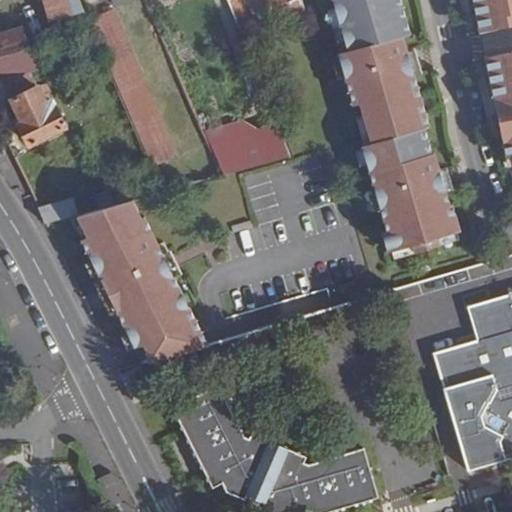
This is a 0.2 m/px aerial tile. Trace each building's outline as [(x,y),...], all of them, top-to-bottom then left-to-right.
[(46,0),(52,18),(84,10),(79,0),(46,0)] [(106,60),(152,165),(176,155),(115,12),(105,15),(98,0),(79,0),(84,10),(106,60)] [(252,0),(231,7),(240,30),(268,21),(305,10),(302,0),(252,0)] [(338,0),(334,1),(349,52),(339,54),(340,57),(346,78),(354,105),(361,104),(363,115),(372,143),(362,146),(363,149),(367,163),(375,192),(376,193),(380,207),(387,231),(382,233),(388,251),(391,250),(413,245),(416,252),(439,245),(438,237),(457,231),(461,230),(450,204),(453,204),(449,190),(447,191),(441,170),(439,164),(437,164),(431,144),(436,143),(416,76),(408,52),(404,36),(410,34),(399,0),(338,0)] [(511,0),(475,0),(482,31),(511,24),(511,0)] [(24,27),(0,33),(0,78),(39,68),(24,27)] [(408,52),(416,76),(423,75),(416,50),(408,52)] [(511,51),(488,56),(499,113),(502,129),(508,158),(511,156),(511,51)] [(332,59),(338,80),(346,78),(340,57),(332,59)] [(32,72),(4,80),(23,122),(20,123),(30,145),(66,128),(52,99),(47,102),(32,72)] [(499,113),(491,115),(494,130),(502,129),(499,113)] [(202,129),(223,175),(290,157),(277,123),(260,128),(243,118),(202,129)] [(363,149),(355,151),(360,165),(367,163),(363,149)] [(441,170),(447,191),(449,190),(454,189),(447,167),(441,170)] [(376,193),(368,194),(372,209),(380,207),(376,193)] [(39,207),(47,223),(68,217),(80,214),(75,198),(39,207)] [(80,214),(68,217),(102,287),(111,305),(136,357),(140,365),(206,346),(201,334),(197,325),(172,275),(162,256),(161,253),(142,214),(139,216),(131,200),(80,214)] [(457,231),(438,237),(439,245),(460,239),(457,231)] [(391,250),(393,257),(416,252),(413,245),(391,250)] [(511,294),(470,307),(479,341),(436,353),(471,469),(492,463),(511,457),(511,294)] [(120,371),(136,401),(153,393),(140,365),(120,371)] [(219,384),(173,406),(214,487),(224,482),(228,491),(247,499),(248,495),(265,502),(263,507),(274,511),(327,511),(380,497),(366,448),(312,464),(307,462),(310,456),(253,433),(251,438),(245,436),(219,384)]
